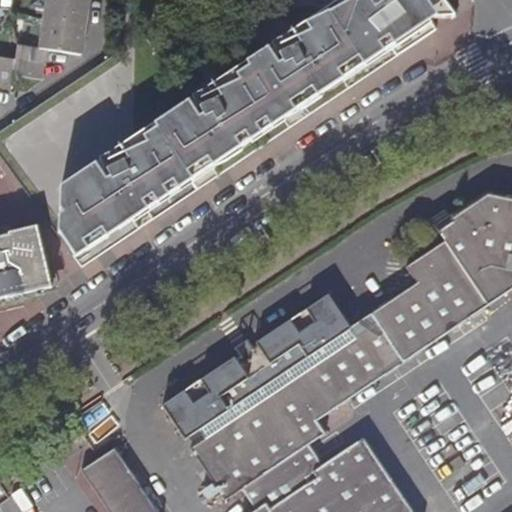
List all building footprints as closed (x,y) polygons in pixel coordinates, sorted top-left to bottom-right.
[(86,27),(89,0),(46,0),(43,21),(86,27)] [(456,18),(443,0),(344,0),(63,188),(61,210),(64,215),(60,218),(58,234),(83,268),(439,29),(432,19),(456,18)] [(47,51),(82,56),(86,27),(43,21),(43,23),(33,22),(29,46),(39,48),(39,50),(47,51)] [(17,47),(15,62),(44,65),(47,51),(39,50),(17,47)] [(15,62),(0,59),(0,61),(0,88),(11,90),(13,75),(15,62)] [(15,62),(13,75),(42,80),(44,65),(15,62)] [(255,350),(242,359),(237,363),(235,360),(164,408),(226,501),(243,490),(258,511),(256,511),(411,511),(364,441),(324,468),(309,445),(325,435),(317,422),(488,308),(492,284),(511,288),(511,200),(489,196),(452,221),(445,211),(431,220),(445,244),(407,270),(418,286),(351,330),(328,298),(257,345),(259,348),(255,350)] [(0,301),(16,298),(51,289),(36,230),(0,238),(0,301)] [(488,308),(511,291),(511,288),(492,284),(488,308)] [(236,349),(242,359),(255,350),(249,341),(236,349)] [(156,511),(116,450),(82,473),(108,511),(156,511)]
